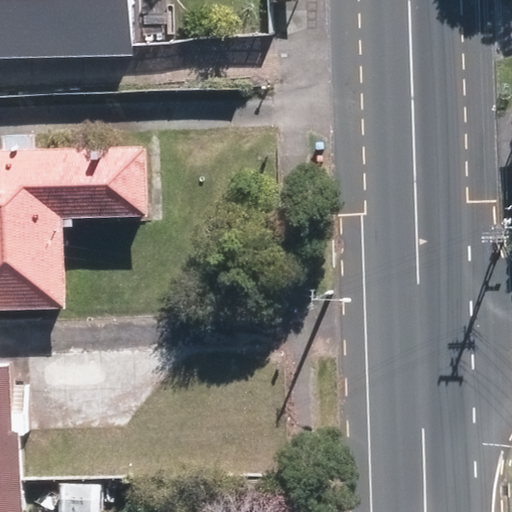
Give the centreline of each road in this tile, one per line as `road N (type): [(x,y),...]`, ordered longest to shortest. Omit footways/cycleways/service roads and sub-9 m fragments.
road 1 (primary): [(411,0),(422,350)]
road 2 (primary): [(422,350),(428,511)]
